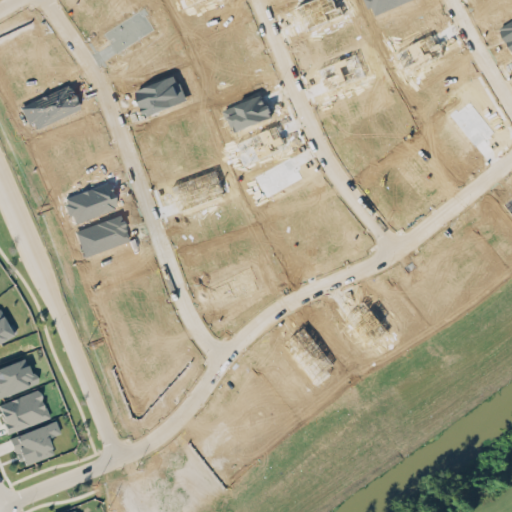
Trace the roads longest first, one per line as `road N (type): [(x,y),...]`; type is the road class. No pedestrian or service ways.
road 1 (residential): [(257,0),(331,169),(392,246),(511,160),(451,0)]
road 2 (tertiary): [(0,176),(111,455),(3,505),(5,511)]
road 3 (residential): [(44,0),(96,78),(189,320),(226,361)]
road 4 (residential): [(111,455),(149,442),(182,417),(267,317),(392,246)]
